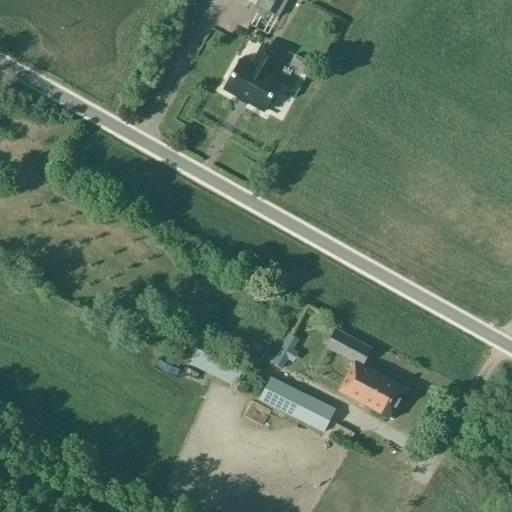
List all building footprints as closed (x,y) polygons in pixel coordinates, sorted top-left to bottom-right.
[(286,0),(245,0),(277,17),(286,0)] [(260,49),(250,66),(239,60),(223,89),(264,112),(280,83),(269,77),(279,60),(260,49)] [(361,365),(370,349),(335,330),(326,347),(353,362),(340,386),(368,401),(367,403),(387,414),(401,389),(381,378),(380,380),(367,374),(369,370),(361,365)] [(184,342),(177,357),(232,383),(240,368),(227,363),(228,361),(196,346),(196,347),(184,342)] [(259,401),(323,434),(335,411),(271,378),(259,401)] [(254,402),(247,415),(262,423),(269,410),(254,402)]
